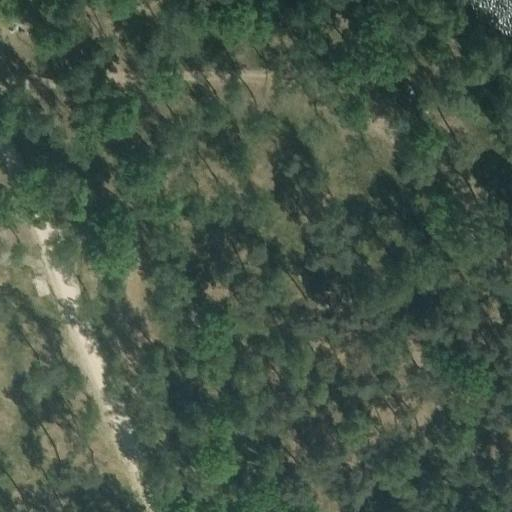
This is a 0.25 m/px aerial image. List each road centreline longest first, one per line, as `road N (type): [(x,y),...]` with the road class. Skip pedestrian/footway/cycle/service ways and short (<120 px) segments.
road 1 (track): [(511,213),(342,96),(259,72),(197,65),(0,87)]
road 2 (track): [(169,511),(140,474),(38,210),(3,86)]
